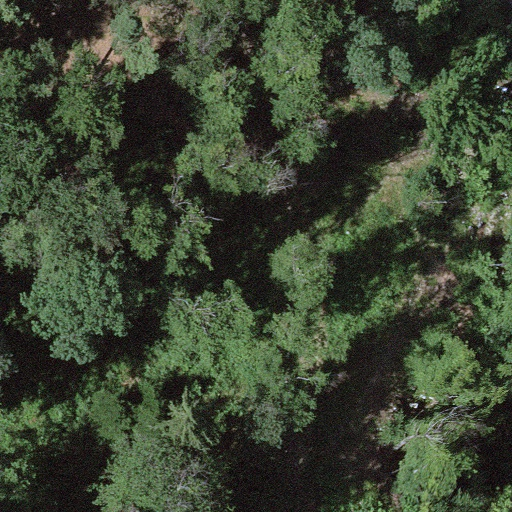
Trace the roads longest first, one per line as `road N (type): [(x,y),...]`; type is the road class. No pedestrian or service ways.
road 1 (track): [(62,0),(69,75),(159,141),(290,370)]
road 2 (track): [(296,511),(290,370)]
